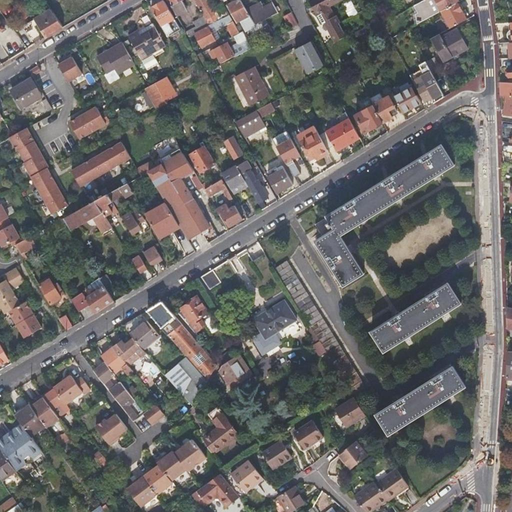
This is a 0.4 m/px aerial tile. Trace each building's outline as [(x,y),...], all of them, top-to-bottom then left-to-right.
[(183,0),(166,0),(176,17),(187,11),(181,1),(183,0)] [(229,16),(222,3),(214,8),(217,12),(213,14),(205,0),(193,0),(200,11),(203,17),(209,26),(218,22),(229,16)] [(217,12),(214,8),(209,0),(205,0),(213,14),(217,12)] [(240,0),(237,0),(227,6),(236,23),(239,22),(242,27),(253,21),(247,12),(246,9),(240,0)] [(278,14),(271,0),(261,5),(269,18),(278,14)] [(313,0),(310,2),(323,25),(325,23),(336,43),(346,37),(339,24),(335,17),(334,17),(328,7),(341,0),(313,0)] [(353,16),(358,13),(351,0),(346,3),(353,16)] [(459,1),(458,0),(424,0),(417,4),(416,5),(420,12),(435,3),(437,2),(442,11),(458,2),(459,1)] [(150,9),(161,27),(174,19),(164,1),(150,9)] [(260,2),(246,9),(247,12),(261,5),(260,2)] [(467,19),(458,2),(442,11),(451,28),(467,19)] [(247,12),(253,21),(255,26),(265,20),(269,18),(261,5),(247,12)] [(40,23),(54,14),(51,10),(36,19),(36,20),(38,19),(40,23)] [(297,25),(291,12),(284,16),(290,29),(297,25)] [(48,37),(63,28),(54,14),(40,23),(41,23),(38,24),(46,37),(48,37)] [(239,34),(229,16),(218,22),(209,26),(198,32),(194,35),(201,48),(214,41),(208,30),(213,27),(215,31),(225,26),(232,38),(234,37),(239,34)] [(209,26),(203,17),(193,23),(195,27),(198,32),(209,26)] [(152,25),(138,33),(140,36),(154,28),(152,25)] [(297,25),(290,29),(284,32),(288,40),(302,33),(297,25)] [(198,32),(195,27),(185,33),(188,38),(194,35),(198,32)] [(219,38),(215,31),(213,27),(208,30),(214,41),(219,38)] [(138,32),(128,37),(142,60),(162,49),(165,47),(154,28),(140,36),(138,32)] [(358,37),(367,32),(365,28),(356,33),(358,37)] [(448,34),(446,31),(432,38),(440,54),(437,55),(440,59),(442,58),(444,62),(468,49),(458,28),(448,34)] [(18,36),(27,49),(33,45),(25,32),(18,36)] [(245,52),(251,49),(242,32),(239,34),(234,37),(238,44),(240,43),(241,45),(245,52)] [(294,51),(306,73),(324,64),(312,41),(294,51)] [(395,45),(398,51),(404,47),(402,42),(395,45)] [(117,75),(134,65),(121,43),(96,57),(105,74),(113,69),(117,75)] [(221,64),(235,56),(231,50),(227,43),(209,52),(213,59),(217,57),(221,64)] [(235,56),(235,57),(245,52),(241,45),(231,50),(235,56)] [(162,49),(142,60),(148,71),(158,64),(155,57),(164,52),(162,49)] [(426,63),(434,58),(431,54),(423,58),(426,62),(426,63)] [(59,66),(68,82),(82,75),(72,58),(59,66)] [(426,63),(433,75),(441,70),(434,58),(426,63)] [(222,66),(226,72),(239,66),(235,59),(222,66)] [(436,102),(445,97),(433,75),(426,63),(426,62),(419,66),(424,75),(422,77),(425,81),(422,82),(419,78),(413,81),(425,103),(434,98),(436,102)] [(41,72),(38,67),(35,68),(29,72),(32,77),(41,72)] [(233,77),(248,106),(268,95),(253,67),(233,77)] [(113,69),(105,74),(104,75),(109,84),(119,78),(117,75),(113,69)] [(158,110),(168,104),(167,102),(175,98),(176,97),(165,78),(147,88),(146,88),(147,91),(142,93),(150,108),(155,105),(157,110),(158,110)] [(42,94),(40,95),(31,80),(12,92),(23,110),(44,98),(42,94)] [(511,82),(501,82),(501,96),(507,96),(511,96),(511,82)] [(411,87),(394,97),(404,114),(422,104),(416,95),(416,96),(411,87)] [(389,96),(373,105),(374,107),(383,123),(392,118),(391,115),(397,111),(389,96)] [(274,109),(271,103),(256,111),(260,117),(260,118),(275,110),(274,109)] [(383,123),(374,107),(356,116),(365,133),(375,128),(377,129),(381,126),(382,124),(383,123)] [(106,125),(100,114),(96,108),(82,116),(70,123),(79,140),(92,132),(106,125)] [(260,117),(256,111),(236,122),(245,137),(245,138),(259,131),(265,127),(260,118),(260,117)] [(109,123),(103,112),(100,114),(106,125),(109,123)] [(349,119),(346,113),(339,116),(337,120),(340,124),(350,144),(360,138),(349,119)] [(340,124),(337,120),(340,125),(319,136),(326,149),(327,150),(333,146),(337,152),(350,144),(340,124)] [(317,132),(314,127),(297,136),(301,142),(317,133),(317,132)] [(41,155),(27,129),(12,137),(9,138),(17,153),(19,152),(26,164),(24,165),(32,178),(38,190),(45,203),(52,215),(68,206),(61,194),(54,181),(47,169),(49,168),(41,155)] [(287,132),(272,140),(277,147),(291,139),(287,132)] [(317,133),(301,142),(311,161),(316,158),(317,161),(329,154),(327,150),(326,149),(319,136),(319,135),(317,133)] [(242,153),(234,137),(228,141),(226,142),(224,143),(233,158),(242,153)] [(277,147),(285,162),(286,164),(293,160),(300,156),(298,153),(291,139),(277,147)] [(130,158),(121,143),(72,172),(81,187),(130,158)] [(204,145),(203,143),(200,145),(202,149),(189,156),(199,173),(215,164),(205,147),(204,145)] [(317,242),(344,286),(364,274),(341,236),(454,166),(442,145),(328,216),(329,217),(316,225),(324,237),(317,242)] [(183,154),(181,150),(160,161),(162,165),(183,154)] [(183,154),(162,165),(202,232),(204,235),(209,232),(210,227),(211,227),(199,207),(194,200),(182,179),(194,172),(192,170),(185,157),(183,154)] [(300,175),(293,160),(286,164),(294,178),(300,175)] [(245,173),(250,170),(245,162),(222,176),(223,178),(233,195),(248,186),(247,184),(246,182),(242,175),(245,173)] [(202,232),(162,165),(155,169),(152,164),(138,171),(141,177),(149,173),(167,205),(179,224),(181,227),(188,240),(202,232)] [(277,194),(293,184),(282,165),(272,171),(273,174),(268,177),(277,194)] [(233,200),(221,180),(211,186),(204,190),(208,197),(209,197),(222,189),(223,190),(222,191),(228,200),(230,201),(233,200)] [(208,182),(202,185),(204,190),(211,186),(208,182)] [(248,186),(258,204),(267,199),(262,189),(260,187),(257,182),(252,185),(251,183),(250,182),(247,184),(248,186)] [(134,193),(128,184),(108,195),(116,207),(123,203),(122,201),(134,193)] [(116,207),(108,195),(96,201),(106,216),(117,210),(116,207)] [(96,201),(63,220),(71,232),(87,223),(88,223),(88,224),(89,225),(90,225),(92,226),(93,227),(95,227),(96,226),(98,226),(102,234),(113,228),(106,216),(96,201)] [(243,219),(235,206),(233,207),(231,204),(230,204),(227,206),(226,204),(216,210),(219,215),(221,214),(229,228),(243,219)] [(0,205),(0,223),(7,219),(8,218),(1,205),(0,205)] [(179,224),(167,205),(147,217),(158,236),(179,224)] [(132,212),(122,218),(133,235),(141,230),(138,225),(145,221),(140,212),(132,212)] [(0,243),(3,248),(11,243),(20,239),(12,225),(11,225),(7,219),(0,223),(0,243)] [(181,227),(179,224),(158,236),(160,239),(181,227)] [(53,225),(39,233),(31,237),(34,241),(55,230),(53,225)] [(22,242),(16,246),(20,253),(36,245),(34,241),(31,237),(22,242)] [(11,243),(13,247),(16,246),(22,242),(20,239),(11,243)] [(144,254),(152,267),(163,261),(155,248),(144,254)] [(274,269),(265,254),(252,262),(263,279),(275,271),(274,269)] [(140,256),(133,261),(141,274),(148,269),(140,256)] [(275,271),(276,272),(317,339),(318,341),(325,351),(348,389),(353,397),(357,404),(370,396),(287,261),(274,269),(275,271)] [(36,266),(30,270),(50,304),(57,300),(62,297),(51,279),(43,284),(41,282),(44,280),(36,266)] [(24,282),(16,269),(9,273),(17,286),(24,282)] [(221,283),(213,270),(201,278),(209,290),(221,283)] [(17,286),(9,273),(3,277),(5,281),(0,283),(0,300),(13,293),(11,289),(17,286)] [(107,275),(100,279),(105,286),(108,291),(115,287),(107,275)] [(100,279),(99,278),(91,283),(96,292),(87,298),(84,293),(71,300),(79,312),(91,304),(96,312),(113,300),(108,291),(105,286),(100,279)] [(373,332),(385,352),(461,304),(448,285),(373,332)] [(13,293),(0,300),(0,305),(5,314),(9,312),(20,305),(13,293)] [(191,324),(189,325),(195,332),(206,325),(203,320),(208,317),(210,316),(202,303),(202,304),(197,296),(189,301),(190,303),(181,308),(191,324)] [(171,303),(167,299),(162,302),(167,307),(171,303)] [(296,319),(284,299),(253,318),(261,333),(254,337),(253,340),(262,354),(280,342),(274,332),(296,319)] [(33,315),(26,302),(20,305),(9,312),(17,325),(33,315)] [(167,307),(162,302),(148,311),(187,358),(207,381),(216,365),(167,307)] [(41,328),(33,315),(17,325),(25,338),(41,328)] [(159,335),(142,315),(124,326),(135,339),(143,349),(159,335)] [(217,330),(208,317),(203,320),(206,325),(211,333),(217,330)] [(146,353),(143,349),(135,339),(126,346),(122,341),(113,347),(129,367),(146,353)] [(325,351),(318,341),(312,345),(318,355),(325,351)] [(0,365),(9,360),(0,345),(0,365)] [(129,367),(113,347),(101,357),(102,358),(106,363),(114,374),(122,368),(129,375),(133,372),(129,367)] [(239,354),(235,347),(229,351),(233,358),(239,354)] [(233,358),(229,351),(217,358),(222,365),(233,358)] [(252,374),(239,354),(233,358),(222,365),(219,370),(228,384),(236,379),(238,383),(252,374)] [(207,381),(187,358),(165,375),(192,406),(207,381)] [(133,399),(114,374),(106,363),(94,371),(133,422),(137,419),(131,410),(132,409),(129,405),(135,401),(134,399),(133,399)] [(377,415),(389,435),(466,387),(453,368),(377,415)] [(90,389),(81,377),(76,382),(71,375),(68,377),(64,380),(54,387),(66,404),(82,392),(84,394),(90,389)] [(66,404),(54,387),(42,396),(46,402),(57,417),(58,418),(66,413),(68,416),(72,413),(70,410),(66,404)] [(46,402),(42,396),(38,399),(42,405),(46,402)] [(364,414),(357,404),(353,397),(334,409),(345,426),(364,414)] [(38,399),(29,405),(30,405),(45,427),(57,417),(46,402),(42,405),(38,399)] [(144,413),(153,424),(164,415),(156,404),(144,413)] [(30,405),(29,405),(15,416),(21,424),(31,437),(45,427),(30,405)] [(219,428),(204,440),(213,454),(239,435),(219,408),(218,408),(217,408),(210,413),(210,415),(219,428)] [(151,425),(153,424),(144,413),(143,415),(151,425)] [(112,417),(123,432),(127,429),(116,414),(112,417)] [(57,417),(45,427),(46,428),(58,418),(57,417)] [(120,435),(123,432),(112,417),(107,421),(105,419),(95,427),(109,446),(115,441),(114,439),(120,435)] [(293,432),(305,448),(323,436),(312,419),(293,432)] [(1,439),(0,439),(0,447),(3,451),(16,470),(42,452),(31,437),(21,424),(16,428),(16,430),(15,431),(15,432),(13,433),(13,432),(6,437),(6,438),(4,440),(4,439),(2,440),(1,439)] [(16,428),(1,439),(2,440),(4,439),(4,440),(6,438),(6,437),(13,432),(13,433),(15,432),(15,431),(16,430),(16,428)] [(64,432),(54,440),(58,445),(60,448),(69,440),(64,432)] [(175,453),(189,471),(206,458),(192,440),(181,449),(176,452),(175,453)] [(263,452),(273,469),(292,456),(281,440),(263,452)] [(366,456),(354,441),(337,455),(348,469),(366,456)] [(16,470),(3,451),(0,452),(0,477),(2,480),(16,470)] [(188,472),(189,471),(175,453),(174,454),(172,452),(166,457),(162,460),(161,458),(160,458),(175,478),(186,470),(188,472)] [(171,482),(175,478),(160,458),(155,462),(158,466),(153,471),(152,471),(166,489),(173,484),(171,482)] [(263,479),(249,460),(226,479),(240,497),(263,479)] [(386,499),(387,500),(408,486),(396,468),(375,483),(386,499)] [(157,496),(166,489),(152,471),(149,473),(147,471),(141,476),(136,480),(137,482),(133,485),(128,489),(141,508),(157,496)] [(226,479),(221,473),(201,488),(197,491),(208,504),(216,497),(219,498),(227,507),(240,497),(226,479)] [(368,511),(386,499),(375,483),(374,482),(353,497),(364,511),(368,511)] [(298,494),(293,487),(281,495),(271,501),(278,511),(291,511),(306,502),(300,492),(298,494)] [(105,504),(111,498),(108,494),(102,499),(105,504)] [(7,511),(18,504),(13,497),(0,507),(0,509),(1,511),(7,511)] [(102,499),(99,502),(101,505),(103,508),(114,500),(111,498),(105,504),(102,499)]
